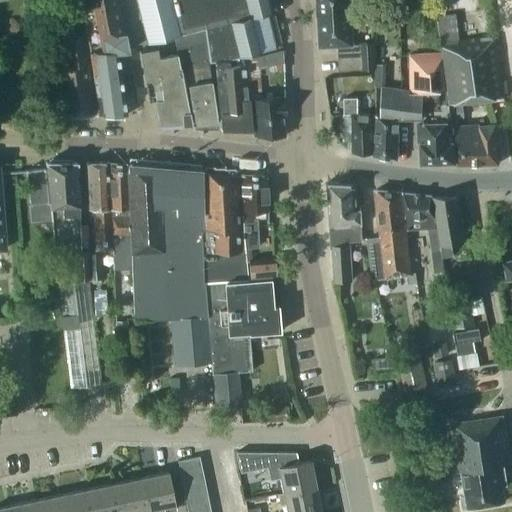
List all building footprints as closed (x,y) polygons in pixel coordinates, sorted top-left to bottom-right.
[(89,51),(91,63),(97,104),(98,114),(125,115),(117,52),(127,51),(117,0),(79,0),(82,17),(88,52),(89,51)] [(136,0),(147,43),(174,36),(180,34),(170,0),(136,0)] [(170,0),(180,34),(203,29),(267,12),(270,11),(267,0),(170,0)] [(350,0),(316,0),(319,47),(337,46),(338,59),(361,57),(360,45),(353,45),(350,0)] [(87,63),(91,63),(89,51),(88,52),(82,17),(79,1),(54,5),(63,65),(58,66),(64,113),(95,114),(87,63)] [(275,47),(267,12),(203,29),(204,40),(207,56),(208,62),(214,62),(232,60),(232,64),(245,64),(243,54),(275,47)] [(438,17),(441,43),(459,40),(456,15),(438,17)] [(203,29),(180,34),(174,36),(179,53),(177,53),(184,89),(187,89),(194,125),(217,123),(209,77),(208,62),(207,56),(204,40),(203,29)] [(457,117),(463,117),(461,102),(503,98),(505,95),(494,36),(459,40),(441,43),(450,103),(457,164),(499,163),(495,124),(479,125),(479,124),(458,126),(457,117)] [(361,57),(338,59),(338,71),(375,69),(375,65),(373,44),(360,45),(361,57)] [(154,100),(158,123),(190,121),(184,89),(177,53),(158,57),(156,47),(148,48),(139,50),(148,101),(154,100)] [(282,50),(256,56),(258,68),(283,62),(282,50)] [(410,90),(409,119),(422,119),(422,92),(445,91),(440,53),(410,55),(410,90)] [(248,86),(259,85),(258,68),(256,56),(246,59),(248,86)] [(245,64),(232,64),(232,60),(214,62),(220,129),(251,129),(248,97),(245,64)] [(373,152),(373,155),(398,158),(399,118),(409,119),(410,90),(385,87),(381,87),(380,116),(376,116),(373,152)] [(253,135),(284,136),(283,117),(285,116),(284,96),(249,97),(253,135)] [(343,114),(344,138),(352,138),(352,150),(352,151),(357,151),(373,152),(375,115),(357,114),(357,98),(343,98),(343,114)] [(421,160),(422,162),(437,162),(437,164),(456,164),(449,104),(442,104),(442,110),(430,110),(431,122),(420,122),(421,142),(420,142),(421,160)] [(76,162),(45,161),(56,253),(70,386),(101,383),(88,278),(89,278),(87,251),(81,251),(76,162)] [(95,249),(113,248),(108,162),(85,162),(88,207),(94,207),(95,215),(93,216),(95,249)] [(113,269),(129,268),(132,268),(126,163),(108,162),(113,248),(113,269)] [(174,365),(211,362),(203,283),(202,283),(198,223),(201,223),(202,170),(126,163),(132,268),(129,268),(134,321),(170,318),(174,365)] [(30,203),(30,204),(28,204),(30,221),(50,219),(48,202),(46,202),(46,201),(47,201),(44,168),(26,170),(29,203),(30,203)] [(278,304),(272,304),(270,278),(247,280),(245,251),(238,252),(236,173),(202,170),(201,223),(198,223),(202,283),(203,283),(211,362),(212,373),(251,370),(248,333),(280,331),(278,304)] [(266,175),(240,174),(242,211),(243,229),(244,246),(258,246),(257,218),(253,219),(253,211),(267,210),(266,175)] [(345,184),(345,183),(327,182),(331,248),(332,248),(334,268),(336,268),(337,280),(351,279),(349,246),(344,246),(344,241),(361,240),(360,224),(361,224),(360,206),(357,206),(356,185),(345,184)] [(368,243),(372,279),(386,277),(407,274),(411,274),(402,192),(375,189),(379,229),(380,229),(381,242),(368,243)] [(437,228),(431,197),(431,195),(403,192),(407,229),(428,228),(431,252),(440,251),(437,228)] [(458,197),(433,197),(441,245),(451,244),(466,241),(458,197)] [(443,258),(453,256),(451,244),(441,245),(443,258)] [(88,252),(89,279),(101,279),(100,251),(88,252)] [(440,251),(431,252),(433,264),(442,263),(440,251)] [(273,258),(248,260),(249,277),(275,275),(273,258)] [(409,284),(417,283),(416,273),(411,274),(407,274),(409,284)] [(451,305),(454,328),(474,325),(471,302),(451,305)] [(127,352),(127,320),(112,320),(112,352),(127,352)] [(456,332),(458,343),(473,341),(482,339),(480,328),(456,332)] [(435,357),(448,354),(446,342),(432,345),(435,357)] [(374,370),(392,369),(391,357),(373,358),(374,370)] [(433,362),(438,386),(457,382),(452,359),(433,362)] [(396,367),(405,405),(430,399),(421,361),(396,367)] [(268,409),(269,422),(289,420),(288,407),(268,409)] [(451,424),(458,464),(444,466),(446,479),(463,476),(466,497),(462,497),(463,507),(467,507),(504,501),(502,485),(506,484),(503,465),(511,463),(504,415),(451,424)] [(279,477),(282,492),(315,486),(309,460),(298,462),(295,452),(235,451),(240,472),(267,466),(269,479),(279,477)] [(177,460),(179,472),(201,467),(198,456),(177,460)] [(179,472),(182,483),(203,479),(201,467),(179,472)] [(167,471),(141,477),(148,509),(163,506),(164,511),(175,509),(167,471)] [(141,477),(116,482),(121,511),(134,511),(137,511),(148,511),(148,509),(141,477)] [(182,483),(184,495),(206,490),(203,479),(182,483)] [(121,511),(116,482),(90,488),(95,511),(121,511)] [(284,503),(286,511),(317,511),(320,511),(315,486),(282,492),(277,493),(279,504),(284,503)] [(95,511),(90,488),(65,493),(68,511),(95,511)] [(184,495),(186,506),(208,501),(206,490),(184,495)] [(68,511),(65,493),(39,498),(41,511),(68,511)] [(41,511),(39,498),(14,504),(15,511),(41,511)] [(186,506),(187,511),(210,511),(208,501),(186,506)]
